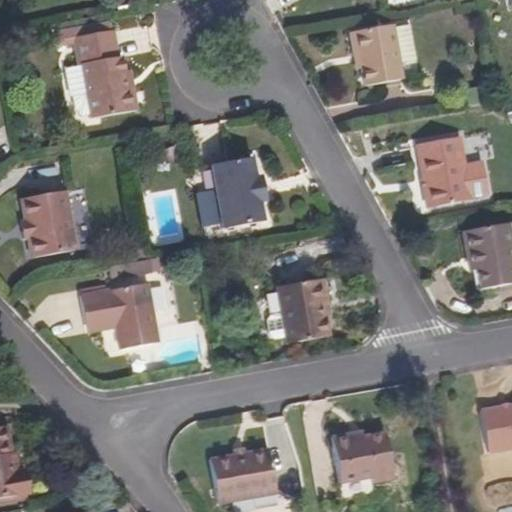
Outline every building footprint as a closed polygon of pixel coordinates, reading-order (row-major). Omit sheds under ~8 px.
[(364,87),(401,81),(398,63),(415,60),(409,26),(391,29),(391,27),(349,34),(353,56),(359,56),(361,70),(364,87)] [(72,97),(87,94),(90,115),(91,119),(135,111),(131,85),(126,86),(123,72),(121,57),(117,58),(113,32),(74,39),(78,66),(66,68),(64,73),(68,91),(72,97)] [(359,56),(353,56),(356,71),(361,70),(359,56)] [(80,116),(90,115),(87,94),(72,97),(73,107),(80,116)] [(458,139),(416,146),(427,208),(469,201),(458,139)] [(253,160),(211,167),(222,229),(264,222),(261,204),(266,203),(261,177),(256,178),(253,160)] [(64,193),(21,201),(25,223),(27,222),(29,238),(27,239),(31,259),(74,252),(64,193)] [(27,222),(25,223),(19,223),(22,239),(27,239),(29,238),(27,222)] [(476,271),(479,290),(511,284),(511,247),(510,233),(508,225),(463,233),(468,258),(473,257),(476,271)] [(322,318),(320,306),(327,305),(322,280),(276,288),(286,344),(328,338),(324,318),(322,318)] [(146,286),(80,297),(84,323),(113,319),(115,328),(119,350),(157,344),(146,286)] [(324,318),(329,317),(327,305),(320,306),(322,318),(324,318)] [(113,319),(84,323),(86,333),(115,328),(113,319)] [(511,405),(479,411),(487,454),(511,449),(511,405)] [(0,503),(22,501),(14,426),(0,427),(0,503)] [(362,438),(349,440),(349,435),(331,438),(339,484),(371,479),(372,483),(392,480),(385,434),(362,438)] [(268,451),(245,455),(232,457),(209,460),(217,504),(276,495),(268,451)]
